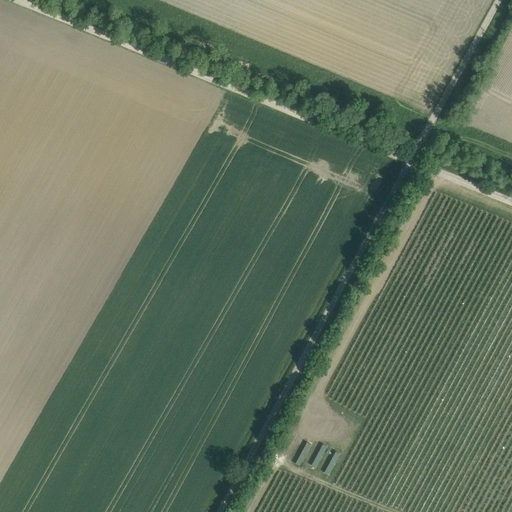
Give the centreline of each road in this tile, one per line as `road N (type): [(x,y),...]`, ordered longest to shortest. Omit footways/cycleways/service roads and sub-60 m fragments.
road 1 (track): [(500,0),(219,511)]
road 2 (track): [(511,199),(17,0)]
